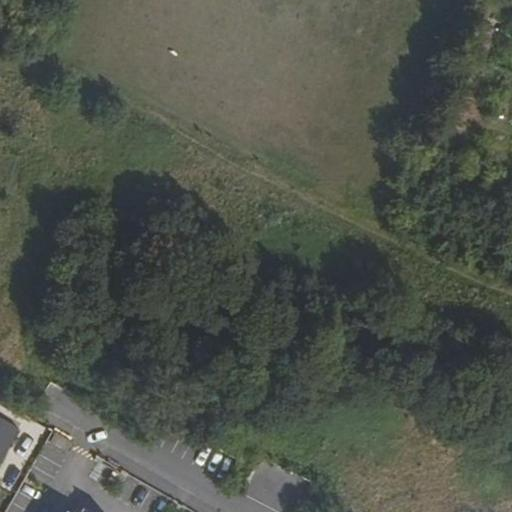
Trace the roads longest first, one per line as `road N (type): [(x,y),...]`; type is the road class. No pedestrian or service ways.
road 1 (track): [(0,60),(57,76),(511,298)]
road 2 (residential): [(46,403),(244,511)]
